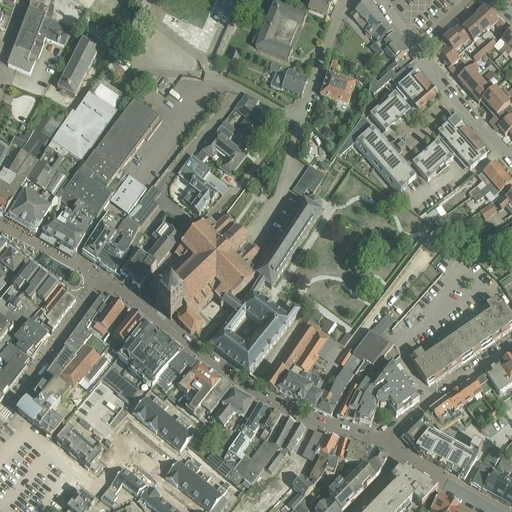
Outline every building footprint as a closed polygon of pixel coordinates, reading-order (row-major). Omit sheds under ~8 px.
[(34,0),(30,12),(72,28),(76,30),(85,8),(69,0),(34,0)] [(134,0),(132,5),(145,15),(155,0),(134,0)] [(312,0),(308,10),(327,17),(332,4),(325,1),(325,0),(312,0)] [(361,28),(376,14),(366,3),(350,17),(356,23),(356,22),(361,28)] [(256,50),(288,63),(293,52),(289,51),(298,27),(302,29),(307,18),(274,5),(259,41),(254,39),(252,45),(257,47),(256,50)] [(467,27),(462,31),(475,44),(495,26),(501,32),(506,28),(499,20),(497,21),(485,7),(476,15),(478,17),(473,21),(467,14),(461,20),(467,27)] [(30,12),(15,49),(37,58),(40,59),(47,41),(65,48),(72,28),(30,12)] [(372,39),(386,25),(376,14),(361,28),(372,39)] [(384,45),(395,34),(386,25),(372,39),(376,43),(370,49),(376,54),(380,49),(384,45)] [(475,44),(462,31),(459,28),(443,42),(441,40),(435,45),(440,51),(446,46),(448,48),(440,55),(450,67),(448,69),(455,77),(458,74),(452,67),(460,61),(458,58),(475,44)] [(502,56),(505,53),(511,45),(511,29),(494,49),(502,56)] [(384,52),(395,63),(409,52),(395,34),(384,45),(387,49),(384,52)] [(57,89),(75,98),(100,50),(82,41),(57,89)] [(485,57),(493,49),(490,45),(482,52),(485,57)] [(37,58),(15,49),(8,67),(30,76),(37,58)] [(241,52),(233,49),(228,62),(233,64),(236,59),(238,60),(241,52)] [(485,57),(482,52),(473,60),(477,64),(482,60),(485,57)] [(120,62),(110,72),(118,80),(131,68),(123,59),(120,62)] [(340,61),(333,59),(330,68),(337,71),(340,61)] [(476,64),(457,80),(465,88),(478,77),(474,72),(479,68),(476,64)] [(282,90),(302,98),(308,82),(273,66),(270,72),(276,74),(270,88),(282,92),(282,90)] [(378,83),(374,79),(371,92),(374,96),(391,81),(398,88),(410,77),(404,70),(396,77),(392,71),(378,83)] [(488,82),(490,83),(496,77),(492,73),(485,78),(488,82)] [(328,74),(320,97),(348,106),(356,84),(328,74)] [(414,74),(398,88),(420,113),(437,98),(431,90),(429,92),(425,87),(427,85),(420,78),(419,79),(414,74)] [(478,77),(465,88),(472,96),(485,85),(478,77)] [(485,85),(472,96),(479,105),(483,102),(496,90),(490,83),(488,82),(485,85)] [(65,126),(6,217),(36,233),(51,211),(39,203),(44,195),(58,205),(70,186),(67,184),(70,179),(72,181),(117,114),(113,111),(120,101),(99,88),(93,98),(89,95),(77,115),(73,113),(65,126)] [(496,90),(483,102),(497,118),(502,113),(510,107),(506,102),(511,97),(504,90),(499,95),(496,90)] [(411,112),(395,94),(388,101),(389,102),(379,111),(378,110),(370,116),(386,134),(411,112)] [(245,122),(237,132),(254,145),(272,121),(256,108),(259,105),(246,98),(234,113),(245,122)] [(62,245),(58,251),(72,259),(81,244),(85,237),(112,200),(111,199),(115,194),(114,193),(121,184),(115,180),(145,141),(147,143),(162,123),(159,121),(160,121),(150,114),(152,111),(152,107),(147,106),(145,110),(135,102),(126,114),(124,112),(117,120),(120,122),(61,201),(72,210),(69,214),(68,213),(61,223),(58,221),(54,219),(49,225),(43,234),(40,241),(53,248),(57,242),(62,245)] [(0,213),(6,217),(65,126),(53,117),(52,118),(45,113),(34,129),(35,130),(34,133),(29,130),(24,137),(30,141),(9,174),(4,170),(0,176),(0,213)] [(504,136),(508,133),(511,129),(511,115),(507,120),(503,124),(498,128),(504,136)] [(371,126),(362,117),(337,156),(340,158),(354,145),(400,198),(409,191),(406,187),(416,178),(371,126)] [(482,152),(483,151),(477,143),(475,145),(471,140),(473,138),(466,131),(464,132),(460,128),(462,126),(455,118),(438,134),(470,171),(487,157),(482,152)] [(495,120),(490,124),(494,128),(499,124),(495,120)] [(221,128),(231,135),(235,130),(225,123),(221,128)] [(220,128),(201,154),(210,162),(217,153),(227,161),(221,169),(230,177),(246,157),(228,143),(233,136),(231,135),(220,128)] [(398,142),(393,146),(401,155),(406,150),(398,142)] [(453,161),(438,143),(412,165),(428,183),(436,176),(434,175),(444,166),(446,167),(453,161)] [(0,167),(9,150),(0,145),(0,167)] [(188,198),(184,203),(192,210),(191,211),(199,217),(210,203),(212,204),(218,197),(213,193),(216,189),(210,184),(207,188),(202,184),(211,172),(196,160),(193,157),(178,176),(191,186),(190,187),(194,190),(190,195),(189,194),(187,197),(188,198)] [(469,195),(473,199),(481,193),(503,174),(495,164),(483,174),(478,179),(483,184),(469,195)] [(293,192),(302,199),(308,191),(312,194),(324,177),(310,167),(293,192)] [(481,193),(473,199),(477,205),(486,199),(486,198),(491,194),(495,199),(511,183),(503,174),(481,193)] [(97,264),(115,276),(117,274),(119,275),(142,249),(139,246),(143,240),(137,235),(141,228),(158,206),(154,203),(161,195),(153,189),(138,207),(142,209),(131,221),(129,220),(124,225),(123,226),(117,234),(97,264)] [(496,207),(500,213),(505,209),(511,216),(511,192),(505,199),(496,207)] [(261,281),(251,295),(241,309),(231,301),(222,305),(220,305),(234,316),(208,348),(248,379),(300,314),(294,310),(287,319),(257,298),(265,286),(272,291),(322,215),(319,213),(321,209),(320,203),(315,200),(310,201),(307,205),(304,203),(255,276),(261,281)] [(480,213),(486,222),(498,214),(491,205),(480,213)] [(423,216),(433,224),(434,223),(429,217),(436,212),(433,208),(423,216)] [(91,259),(97,264),(117,234),(123,226),(124,225),(114,218),(111,223),(107,220),(106,220),(105,220),(104,220),(101,225),(83,254),(91,259)] [(215,297),(222,305),(231,301),(240,295),(254,282),(254,280),(251,277),(254,269),(253,268),(253,267),(251,264),(258,258),(259,258),(260,257),(259,256),(259,253),(260,252),(260,251),(258,252),(256,249),(257,248),(255,248),(252,249),(247,244),(248,238),(249,238),(248,237),(247,237),(243,233),(244,232),(243,231),(242,232),(236,232),(233,229),(233,225),(235,224),(234,223),(233,224),(230,220),(230,219),(229,219),(229,220),(224,220),(223,219),(223,220),(217,227),(212,222),(212,220),(211,220),(211,222),(202,225),(202,224),(201,225),(202,225),(182,247),(181,246),(180,247),(181,248),(176,255),(174,255),(174,256),(176,256),(182,262),(168,275),(167,274),(160,280),(160,281),(156,281),(156,280),(155,280),(155,282),(151,286),(149,286),(149,287),(150,287),(150,290),(149,291),(149,292),(150,291),(155,296),(155,297),(156,298),(156,297),(160,297),(163,300),(159,304),(157,304),(156,305),(157,306),(159,306),(170,317),(170,320),(171,321),(172,320),(172,317),(176,313),(179,317),(179,321),(178,321),(178,322),(179,322),(191,334),(190,335),(191,335),(192,334),(196,334),(197,336),(198,335),(197,334),(201,331),(202,331),(202,330),(201,330),(201,325),(203,324),(202,323),(201,324),(195,318),(202,311),(201,310),(207,304),(209,305),(210,304),(208,303),(215,297)] [(162,240),(147,258),(149,259),(148,261),(152,264),(157,268),(158,267),(182,238),(172,229),(170,231),(165,226),(157,236),(162,240)] [(472,255),(480,263),(489,256),(483,249),(486,247),(491,256),(508,245),(499,233),(481,245),(472,252),(473,254),(472,255)] [(0,256),(8,248),(0,240),(0,256)] [(427,241),(424,246),(428,250),(432,245),(427,241)] [(433,246),(429,250),(434,254),(437,250),(433,246)] [(0,264),(0,292),(19,270),(25,262),(11,251),(5,258),(0,264)] [(119,275),(140,291),(157,268),(138,254),(119,275)] [(54,270),(61,277),(66,271),(61,266),(57,269),(56,268),(54,270)] [(0,404),(5,399),(0,395),(0,359),(11,347),(16,341),(30,325),(34,321),(35,319),(52,300),(59,290),(46,280),(30,267),(0,303),(0,404)] [(508,277),(501,285),(504,288),(511,280),(508,277)] [(67,296),(59,290),(52,300),(35,319),(43,326),(44,326),(67,296)] [(67,296),(44,326),(53,333),(76,303),(67,296)] [(101,297),(64,349),(65,350),(75,357),(90,338),(92,336),(87,331),(110,299),(109,299),(107,301),(101,297)] [(75,357),(60,378),(75,389),(85,379),(103,357),(110,349),(104,344),(127,312),(110,299),(87,331),(92,336),(90,338),(75,357)] [(484,304),(485,306),(419,351),(418,350),(413,353),(416,356),(410,360),(411,361),(415,366),(414,366),(429,387),(434,383),(435,384),(443,378),(442,378),(448,374),(448,375),(452,372),(452,371),(457,368),(458,368),(462,365),(462,364),(473,357),(481,352),(481,351),(492,343),(492,344),(497,341),(496,340),(502,337),(510,332),(509,331),(511,329),(511,321),(501,306),(500,306),(497,302),(496,300),(491,304),(489,301),(484,304)] [(110,342),(123,353),(145,326),(132,315),(110,342)] [(375,327),(382,334),(393,322),(386,315),(375,327)] [(11,347),(30,362),(32,364),(49,340),(39,331),(43,326),(35,319),(34,321),(30,325),(16,341),(11,347)] [(337,327),(328,320),(321,330),(322,331),(330,337),(337,327)] [(277,395),(277,394),(320,332),(322,331),(321,330),(309,322),(276,368),(275,367),(262,384),(277,395)] [(156,335),(145,326),(123,353),(120,358),(98,384),(99,385),(102,381),(119,395),(118,396),(134,410),(152,389),(156,384),(183,355),(179,352),(180,351),(176,348),(175,349),(168,343),(168,342),(166,340),(165,341),(160,337),(156,342),(153,339),(156,335)] [(375,370),(381,363),(394,347),(380,336),(374,330),(357,353),(344,371),(335,384),(330,396),(329,397),(327,405),(320,401),(315,412),(331,418),(335,409),(346,390),(358,374),(375,370)] [(320,332),(277,394),(303,407),(303,406),(315,412),(320,401),(327,405),(329,397),(330,396),(323,393),(324,392),(322,392),(321,393),(322,394),(321,396),(315,392),(321,380),(312,375),(309,379),(306,378),(319,359),(317,357),(327,342),(329,338),(320,332)] [(347,334),(339,345),(344,348),(352,337),(347,334)] [(0,395),(5,399),(10,392),(24,373),(22,372),(30,362),(11,347),(0,359),(0,395)] [(65,350),(47,375),(56,382),(60,378),(75,357),(65,350)] [(344,355),(337,365),(344,369),(356,352),(353,350),(351,353),(348,351),(345,356),(344,355)] [(198,366),(183,355),(156,384),(164,391),(163,392),(166,396),(178,383),(182,378),(188,371),(191,374),(197,367),(198,366)] [(103,357),(85,379),(90,383),(108,362),(103,357)] [(486,375),(485,375),(500,397),(511,388),(511,362),(510,359),(506,361),(502,364),(505,368),(500,370),(498,367),(490,372),(493,376),(488,378),(486,375)] [(359,392),(344,421),(354,423),(354,422),(364,401),(378,381),(389,368),(381,363),(375,370),(359,392)] [(380,407),(380,409),(386,409),(386,407),(387,407),(396,419),(419,402),(392,365),(378,381),(364,401),(355,420),(360,422),(359,425),(371,428),(379,407),(380,407)] [(316,366),(313,372),(319,374),(322,368),(316,366)] [(187,414),(191,418),(198,410),(198,411),(222,384),(197,367),(191,374),(175,392),(185,400),(187,398),(195,404),(190,410),(191,410),(187,414)] [(47,375),(40,384),(49,391),(56,382),(47,375)] [(484,396),(492,390),(484,379),(482,375),(474,381),(473,380),(465,386),(474,399),(482,393),(484,396)] [(26,404),(19,413),(40,431),(52,415),(62,404),(71,394),(75,389),(60,378),(56,382),(49,391),(52,393),(41,407),(38,405),(35,409),(33,411),(26,404)] [(40,384),(30,398),(38,405),(41,407),(52,393),(49,391),(40,384)] [(198,410),(191,418),(196,422),(204,414),(202,413),(204,411),(210,416),(231,390),(222,384),(198,411),(198,410)] [(464,405),(474,399),(465,386),(455,393),(464,405)] [(336,419),(344,421),(359,392),(352,388),(341,410),(336,419)] [(213,420),(224,429),(235,415),(244,420),(253,403),(234,392),(213,420)] [(455,412),(464,405),(455,393),(446,399),(455,412)] [(146,399),(132,416),(144,426),(163,404),(157,399),(153,404),(146,399)] [(450,416),(455,412),(446,399),(429,412),(437,423),(436,424),(440,426),(444,433),(462,422),(458,416),(453,420),(450,416)] [(163,404),(144,426),(156,435),(157,435),(157,434),(170,418),(164,413),(168,408),(163,404)] [(241,434),(228,452),(242,461),(245,457),(242,455),(260,429),(269,412),(259,406),(245,431),(241,435),(241,434)] [(269,412),(260,429),(265,432),(260,441),(265,443),(266,444),(272,434),(276,428),(281,418),(269,412)] [(52,415),(40,431),(51,440),(64,425),(52,415)] [(440,435),(444,433),(440,426),(436,424),(428,416),(403,440),(414,452),(423,442),(421,440),(427,434),(428,435),(435,429),(437,430),(440,435)] [(170,418),(157,434),(157,435),(168,444),(186,423),(180,418),(176,423),(170,418)] [(242,461),(233,473),(243,480),(252,486),(264,471),(277,454),(281,451),(297,426),(283,419),(278,429),(276,428),(272,434),(266,444),(265,443),(251,461),(245,457),(242,461)] [(67,422),(61,429),(65,433),(69,429),(71,426),(67,422)] [(186,423),(168,444),(180,454),(193,438),(187,432),(191,427),(186,423)] [(277,454),(264,471),(272,476),(284,459),(288,454),(291,456),(306,431),(297,426),(281,451),(277,454)] [(65,433),(57,443),(57,445),(60,448),(62,447),(65,450),(77,436),(69,429),(65,433)] [(414,452),(414,453),(417,456),(465,482),(477,459),(430,433),(428,435),(423,442),(414,452)] [(315,455),(325,437),(324,438),(316,435),(304,458),(312,462),(316,456),(315,455)] [(77,436),(65,450),(70,454),(69,456),(72,459),(85,443),(77,436)] [(325,473),(331,463),(333,460),(341,442),(325,437),(315,455),(316,456),(321,459),(307,484),(313,490),(321,479),(325,473)] [(474,441),(470,449),(478,454),(483,446),(474,441)] [(338,461),(345,463),(350,444),(341,442),(331,463),(325,473),(334,476),(338,461)] [(85,443),(72,459),(76,461),(78,461),(82,464),(94,450),(85,443)] [(345,463),(364,468),(371,452),(350,444),(345,463)] [(94,450),(82,464),(85,467),(85,469),(88,472),(90,471),(90,472),(91,470),(96,474),(101,468),(97,464),(102,458),(94,450)] [(371,452),(364,468),(344,488),(339,484),(328,495),(333,499),(326,507),(324,504),(316,511),(340,511),(344,508),(346,510),(354,502),(352,500),(356,496),(358,498),(365,491),(363,489),(366,485),(369,487),(379,477),(387,463),(385,457),(377,453),(376,456),(371,453),(371,452)] [(287,458),(258,496),(267,503),(297,466),(287,458)] [(483,465),(473,484),(483,490),(482,493),(490,497),(491,495),(504,471),(511,474),(511,475),(511,462),(505,459),(496,471),(499,472),(497,474),(494,472),(492,475),(491,475),(493,471),(489,469),(483,465)] [(179,463),(165,480),(177,489),(178,488),(177,488),(194,466),(191,464),(189,462),(185,467),(179,463)] [(232,472),(223,464),(217,472),(226,479),(232,472)] [(194,466),(177,488),(178,488),(188,497),(201,481),(200,480),(201,480),(196,476),(200,471),(198,469),(194,466)] [(413,507),(409,504),(413,500),(422,508),(439,489),(429,483),(424,480),(415,475),(405,468),(404,470),(402,468),(391,480),(396,485),(370,511),(408,511),(413,507)] [(125,471),(112,487),(119,492),(123,487),(137,499),(146,488),(125,471)] [(504,471),(491,495),(502,501),(511,486),(511,483),(507,480),(511,474),(504,471)] [(201,481),(188,497),(199,505),(212,489),(207,485),(211,480),(208,478),(205,475),(201,480),(200,480),(201,481)] [(286,505),(280,511),(281,511),(291,511),(292,511),(293,511),(304,500),(313,490),(307,484),(301,479),(292,488),(296,491),(300,495),(288,507),(286,505)] [(511,483),(511,486),(502,501),(507,504),(506,506),(511,509),(511,483)] [(112,487),(108,492),(115,497),(119,492),(112,487)] [(212,489),(199,505),(207,511),(211,511),(223,497),(223,498),(227,493),(227,492),(224,490),(221,488),(217,493),(212,489)] [(150,489),(138,504),(143,511),(147,507),(153,511),(162,511),(168,505),(161,499),(161,498),(150,489)] [(82,493),(74,502),(86,511),(90,511),(96,505),(91,501),(91,499),(88,496),(86,497),(82,493)] [(443,511),(450,502),(440,496),(430,511),(431,511),(443,511)] [(223,511),(230,504),(223,498),(223,497),(211,511),(223,511)] [(298,506),(303,510),(304,511),(309,511),(313,509),(304,500),(298,506)] [(68,511),(86,511),(74,502),(72,506),(70,505),(67,509),(68,510),(67,511),(68,511)] [(456,511),(459,508),(450,502),(443,511),(456,511)]
